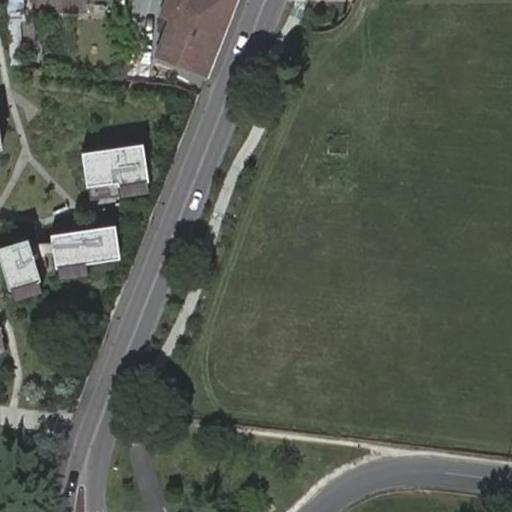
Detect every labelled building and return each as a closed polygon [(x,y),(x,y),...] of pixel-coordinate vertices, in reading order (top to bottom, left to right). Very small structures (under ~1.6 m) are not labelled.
[(171,17),(156,57),(207,77),(236,0),(166,0),(164,7),(173,11),(171,17)] [(164,7),(162,13),(171,17),(173,11),(164,7)] [(142,143),(81,152),(86,185),(106,182),(115,181),(116,181),(117,185),(147,180),(142,143)] [(117,196),(115,181),(106,182),(108,197),(117,196)] [(114,224),(49,234),(50,242),(52,254),(54,267),(118,257),(114,224)] [(27,238),(0,245),(0,261),(8,288),(39,279),(33,257),(28,243),(27,238)] [(50,242),(28,243),(33,257),(52,254),(50,242)]
